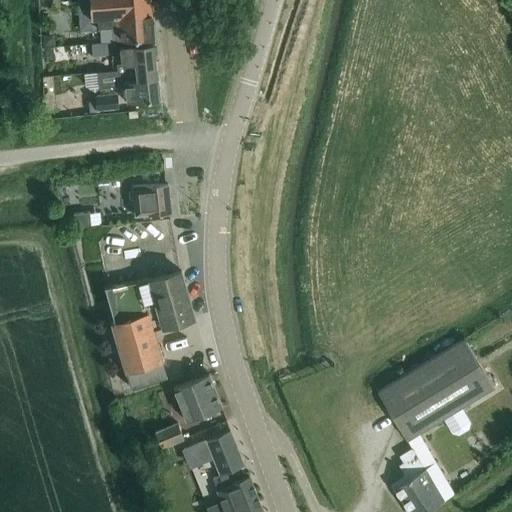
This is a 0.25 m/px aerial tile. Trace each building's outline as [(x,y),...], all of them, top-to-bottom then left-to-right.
[(153,39),(150,0),(77,0),(79,31),(114,28),(115,41),(153,39)] [(92,55),(108,54),(107,41),(91,43),(92,55)] [(156,68),(154,43),(120,46),(120,62),(116,63),(116,68),(118,68),(118,66),(137,64),(139,70),(156,68)] [(104,70),(98,71),(99,87),(124,84),(126,102),(159,99),(156,68),(139,70),(137,64),(118,66),(118,68),(116,68),(116,69),(113,69),(104,70)] [(98,109),(117,107),(115,93),(96,96),(98,109)] [(132,187),(134,206),(135,217),(171,213),(167,183),(132,187)] [(151,278),(151,277),(106,284),(107,289),(116,322),(113,323),(130,387),(148,382),(167,376),(162,361),(163,360),(154,327),(191,317),(194,316),(191,307),(181,270),(161,275),(151,278)] [(407,438),(424,428),(493,386),(464,337),(377,390),(407,438)] [(186,420),(203,413),(222,406),(209,373),(173,386),(186,420)] [(162,445),(184,436),(178,421),(156,430),(162,445)] [(231,482),(226,471),(243,464),(229,429),(206,438),(220,472),(212,475),(217,487),(217,488),(222,499),(207,505),(209,511),(253,511),(263,508),(249,475),(231,482)] [(409,511),(423,511),(431,508),(443,500),(411,448),(400,455),(404,461),(400,464),(404,471),(403,472),(405,475),(391,483),(409,511)]
